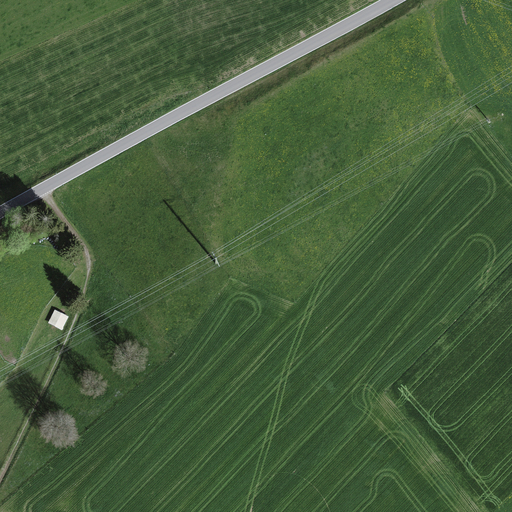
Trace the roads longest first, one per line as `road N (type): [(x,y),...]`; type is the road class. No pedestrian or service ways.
road 1 (tertiary): [(0,212),(391,0)]
road 2 (track): [(0,484),(91,281),(87,252),(41,189)]
